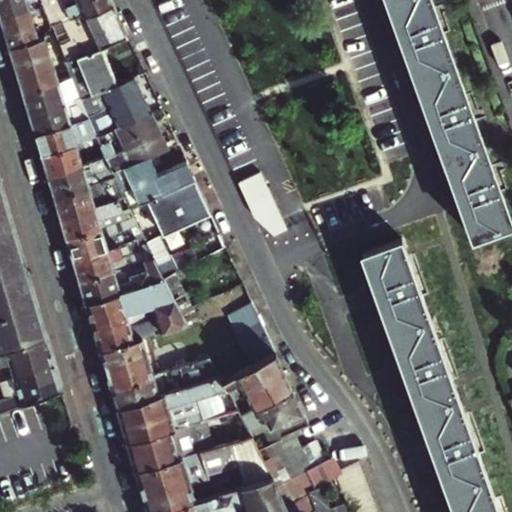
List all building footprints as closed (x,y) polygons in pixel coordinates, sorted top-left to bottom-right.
[(0,0),(0,4),(4,17),(46,5),(50,14),(55,27),(57,31),(61,41),(70,62),(102,47),(128,35),(112,0),(0,0)] [(511,220),(432,0),(389,0),(474,235),(511,221),(511,220)] [(12,45),(57,31),(55,27),(45,30),(42,17),(50,14),(46,5),(4,17),(12,45)] [(12,45),(25,91),(75,76),(70,62),(57,65),(50,44),(61,41),(57,31),(12,45)] [(117,84),(102,47),(70,62),(75,76),(80,74),(87,71),(97,94),(117,84)] [(87,71),(80,74),(88,92),(90,97),(97,94),(87,71)] [(78,83),(75,76),(25,91),(31,111),(72,98),(69,87),(78,83)] [(117,84),(97,94),(90,97),(85,99),(91,115),(101,136),(150,113),(133,77),(117,84)] [(91,115),(85,99),(83,95),(72,98),(31,111),(38,132),(91,115)] [(165,148),(150,113),(101,136),(110,157),(117,173),(149,156),(165,148)] [(44,153),(101,136),(91,115),(38,132),(44,153)] [(110,157),(101,136),(44,153),(50,175),(110,157)] [(133,207),(194,178),(186,162),(158,174),(149,156),(117,173),(119,177),(125,190),(127,195),(130,202),(133,207)] [(117,173),(110,157),(50,175),(57,196),(93,185),(119,177),(117,173)] [(0,349),(48,333),(0,170),(0,349)] [(242,180),(267,235),(289,225),(264,170),(242,180)] [(143,230),(204,201),(194,178),(133,207),(137,216),(130,219),(69,237),(75,258),(146,237),(143,230)] [(96,194),(93,185),(57,196),(62,215),(121,197),(127,195),(125,190),(119,193),(117,187),(96,194)] [(121,197),(124,204),(130,202),(127,195),(121,197)] [(69,237),(130,219),(124,204),(121,197),(62,215),(69,237)] [(81,279),(133,264),(148,260),(155,258),(148,242),(146,237),(75,258),(81,279)] [(499,511),(402,239),(364,253),(456,511),(499,511)] [(88,301),(164,278),(155,258),(148,260),(151,269),(135,274),(133,264),(81,279),(88,301)] [(176,272),(164,278),(176,298),(183,310),(195,304),(176,272)] [(154,304),(176,298),(164,278),(88,301),(94,322),(129,312),(126,303),(152,296),(154,304)] [(144,336),(191,323),(183,310),(176,298),(154,304),(129,312),(94,322),(102,349),(144,336)] [(0,377),(56,358),(48,333),(0,349),(0,377)] [(113,387),(156,374),(144,336),(102,349),(113,387)] [(252,406),(292,387),(275,351),(251,363),(237,369),(221,376),(221,377),(226,385),(239,379),(252,406)] [(233,361),(237,369),(251,363),(247,352),(232,358),(233,361)] [(214,363),(221,376),(237,369),(233,361),(230,362),(228,357),(214,363)] [(0,377),(0,409),(64,387),(56,358),(0,377)] [(211,358),(156,374),(113,387),(119,407),(221,377),(221,376),(214,363),(211,358)] [(221,377),(119,407),(129,440),(202,419),(197,399),(228,390),(226,385),(221,377)] [(258,447),(294,430),(309,424),(292,387),(252,406),(239,412),(252,436),(258,447)] [(209,417),(202,419),(129,440),(137,469),(222,444),(209,417)] [(311,465),(294,430),(258,447),(273,476),(276,482),(307,468),(311,465)] [(150,511),(196,498),(191,482),(210,476),(209,472),(239,463),(246,484),(273,476),(258,447),(252,436),(222,444),(137,469),(150,511)] [(311,465),(307,468),(314,482),(321,478),(336,470),(335,468),(338,467),(333,455),(311,465)] [(382,511),(362,458),(338,467),(335,468),(336,470),(352,511),(382,511)] [(314,482),(307,468),(276,482),(285,499),(315,484),(314,482)] [(276,482),(273,476),(246,484),(196,498),(150,511),(149,511),(230,511),(236,510),(237,511),(291,511),(285,499),(276,482)] [(321,478),(314,482),(315,484),(316,486),(321,484),(324,483),(321,478)] [(316,486),(310,489),(319,511),(351,511),(347,500),(333,506),(321,484),(316,486)]
